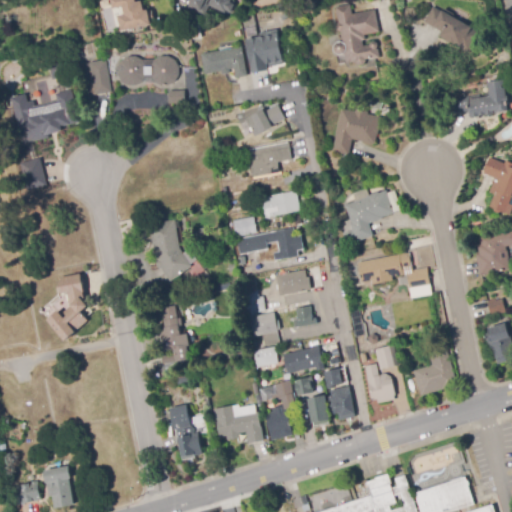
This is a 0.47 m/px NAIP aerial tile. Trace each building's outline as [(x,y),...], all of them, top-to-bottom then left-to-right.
[(134,0),(135,1),(141,0),(143,10),(147,9),(147,11),(152,10),(155,22),(150,23),(150,24),(120,30),(117,15),(123,14),(121,6),(111,8),(110,0),(134,0)] [(231,0),(235,2),(234,4),(237,5),(232,16),(229,14),(228,16),(209,7),(204,17),(186,8),(190,0),(231,0)] [(359,66),(356,64),(356,62),(347,63),(346,54),(340,56),(335,53),(334,48),(337,43),(343,42),(341,33),(338,31),(336,26),(339,23),(336,8),(350,5),(352,15),(375,10),(380,32),(365,35),(366,40),(363,41),(364,46),(370,45),(371,42),(375,42),(378,43),(379,47),(377,48),(377,50),(379,49),(381,58),(374,60),(374,58),(366,60),(367,62),(364,65),(359,66)] [(469,54),(439,37),(442,32),(425,22),(434,7),(481,34),(469,54)] [(253,13),(258,36),(248,39),(243,15),(253,13)] [(192,40),(190,27),(200,25),(202,38),(192,40)] [(253,74),(249,51),(246,40),(259,37),(278,34),(283,62),(267,65),(268,71),(253,74)] [(236,79),(234,69),(230,70),(230,74),(223,75),(222,72),(205,75),(201,55),(242,47),(247,77),(236,79)] [(154,88),(148,87),(144,81),(141,83),(137,85),(134,86),(130,85),(126,84),(123,81),(121,78),(119,75),(119,71),(119,67),(121,63),(123,60),(126,58),(130,56),(134,56),(138,57),(141,58),(144,60),(154,61),(157,59),(161,57),(165,57),(169,58),(173,59),(176,62),(178,65),(178,66),(182,66),(181,77),(178,76),(176,80),(174,83),(171,85),(167,86),(164,86),(160,86),(157,84),(155,82),(154,88)] [(87,96),(82,64),(106,60),(111,93),(87,96)] [(21,142),(61,134),(59,127),(77,123),(70,90),(54,94),(56,101),(49,102),(44,77),(21,81),(24,94),(11,97),(21,142)] [(470,118),(469,112),(455,114),(452,99),(468,96),(469,100),(489,97),(486,83),(503,80),(509,111),(470,118)] [(169,104),(169,92),(185,91),(186,104),(169,104)] [(381,110),(367,107),(368,101),(382,104),(381,110)] [(256,137),(246,119),(266,109),(267,111),(278,105),(286,119),(275,125),(275,127),(256,137)] [(349,155),(332,152),(341,109),(354,112),(355,110),(368,112),(368,115),(381,118),(375,144),(352,140),(349,155)] [(289,140),(292,159),(305,157),(303,138),(289,140)] [(253,178),(248,150),(289,143),(292,160),(278,163),(280,173),(253,178)] [(511,212),(511,216),(490,207),(496,191),(494,190),(498,180),(483,174),(489,158),(504,163),(505,161),(511,163),(511,199),(510,204),(511,205),(511,212)] [(24,189),(44,186),(41,159),(21,161),(24,189)] [(266,218),(262,198),(296,191),(300,211),(266,218)] [(348,244),(344,234),(353,230),(350,224),(352,223),(345,207),(367,197),(366,197),(377,192),(378,194),(385,191),(395,213),(369,224),(374,235),(357,243),(356,240),(348,244)] [(395,212),(388,194),(395,191),(402,210),(395,212)] [(227,213),(225,203),(243,199),(245,209),(227,213)] [(236,237),(233,222),(254,218),(257,233),(236,237)] [(172,282),(162,269),(160,270),(155,263),(157,262),(155,259),(150,225),(175,220),(180,249),(193,267),(172,282)] [(200,236),(199,229),(206,228),(207,235),(200,236)] [(276,261),(274,253),(279,252),(277,242),(267,245),(268,249),(240,255),(237,240),(294,228),(295,236),(301,235),(304,250),(298,251),(299,256),(276,261)] [(480,276),(476,255),(479,254),(477,246),(481,245),(480,238),(511,230),(511,246),(506,247),(510,270),(480,276)] [(373,285),(373,281),(362,283),(358,263),(410,253),(412,267),(403,269),(404,275),(392,277),(393,281),(373,285)] [(204,274),(196,260),(205,254),(212,265),(205,269),(207,272),(204,274)] [(411,290),(407,273),(427,268),(431,285),(411,290)] [(280,296),(276,276),(305,270),(307,278),(309,278),(312,290),(280,296)] [(82,277),(86,300),(81,300),(93,314),(87,320),(87,328),(82,330),(76,326),(72,329),(80,340),(69,349),(48,324),(59,314),(66,323),(76,315),(57,293),(67,284),(68,277),(82,277)] [(243,293),(242,287),(255,284),(257,291),(243,293)] [(248,314),(244,294),(258,291),(259,297),(263,297),(266,311),(248,314)] [(161,307),(160,299),(166,298),(168,306),(161,307)] [(492,317),(488,303),(502,299),(506,313),(492,317)] [(166,365),(164,352),(165,351),(161,329),(165,328),(163,318),(152,320),(151,311),(176,306),(178,319),(181,318),(183,326),(179,326),(181,335),(188,334),(190,346),(188,347),(191,360),(166,365)] [(296,329),(294,320),(298,319),(296,309),(311,306),(313,319),(317,318),(318,324),(296,329)] [(263,335),(254,337),(252,325),(247,325),(245,316),(256,314),(257,316),(275,313),(279,332),(277,332),(279,344),(265,346),(263,335)] [(511,359),(502,363),(500,357),(497,358),(494,348),(492,348),(489,340),(494,338),(491,330),(506,326),(511,345),(511,352),(510,353),(511,359)] [(374,345),(369,342),(369,337),(374,334),(378,337),(379,342),(374,345)] [(380,370),(375,350),(394,345),(397,365),(380,370)] [(257,368),(254,352),(274,347),(278,363),(257,368)] [(288,374),(284,355),(320,347),(324,364),(324,365),(325,369),(316,371),(316,368),(288,374)] [(421,397),(413,371),(432,365),(428,354),(446,348),(458,385),(421,397)] [(361,363),(358,354),(365,351),(368,361),(361,363)] [(324,380),(322,372),(332,369),(332,366),(343,363),(347,377),(336,380),(335,377),(324,380)] [(383,403),(381,399),(372,402),(364,367),(377,364),(379,375),(386,374),(392,377),(396,399),(383,403)] [(295,397),(289,381),(311,373),(313,378),(306,380),(310,391),(295,397)] [(273,441),(265,415),(273,412),(272,409),(283,406),(281,400),(277,401),(276,398),(273,399),(272,395),(266,396),(267,400),(263,402),(259,390),(289,381),(293,392),(292,393),(297,410),(287,413),(294,435),(273,441)] [(340,421),(339,414),(333,415),(329,398),(332,397),(330,391),(349,387),(356,418),(340,421)] [(305,400),(322,397),(327,419),(310,423),(305,400)] [(184,461),(183,457),(181,457),(170,409),(187,405),(194,434),(198,433),(203,454),(195,456),(195,458),(184,461)] [(249,444),(246,432),(239,434),(240,439),(228,441),(226,436),(220,438),(213,410),(232,406),(235,418),(258,412),(265,440),(249,444)] [(56,509),(53,493),(52,493),(51,487),(57,486),(56,480),(48,482),(46,473),(69,468),(71,478),(69,478),(75,505),(56,509)] [(316,511),(370,494),(365,479),(387,472),(392,487),(396,486),(405,511),(316,511)] [(418,511),(413,492),(465,476),(473,504),(447,511),(418,511)] [(39,482),(42,500),(16,506),(12,487),(39,482)]
